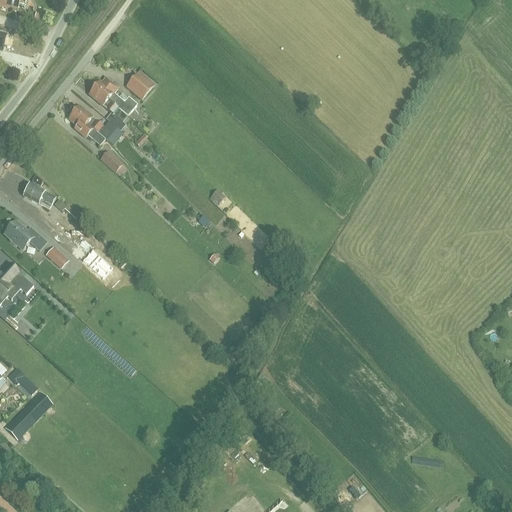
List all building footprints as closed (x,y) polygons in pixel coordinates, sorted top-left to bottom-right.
[(0,0),(0,7),(9,10),(11,1),(8,1),(8,0),(0,0)] [(11,1),(9,10),(17,12),(19,7),(25,9),(26,8),(28,0),(8,0),(8,1),(11,1)] [(156,86),(140,72),(126,88),(142,102),(156,86)] [(119,109),(128,118),(138,106),(129,98),(125,103),(114,95),(118,90),(107,80),(102,85),(101,83),(95,90),(118,110),(119,109)] [(118,110),(95,90),(90,96),(111,114),(106,120),(121,133),(126,126),(130,121),(128,118),(119,109),(118,110)] [(80,108),(74,114),(105,141),(107,142),(112,136),(80,108)] [(105,141),(74,114),(69,121),(77,127),(75,130),(86,140),(88,137),(100,147),(105,141)] [(131,145),(121,133),(117,136),(127,148),(131,145)] [(115,175),(124,167),(108,153),(101,162),(115,175)] [(47,186),(43,184),(43,183),(36,176),(32,183),(41,188),(45,190),(47,186)] [(31,185),(27,192),(53,206),(56,199),(46,193),(31,185)] [(53,206),(27,192),(24,198),(39,206),(50,211),(53,206)] [(227,202),(224,200),(217,192),(212,198),(222,207),(227,202)] [(62,213),(65,210),(76,221),(80,217),(60,200),(55,207),(62,213)] [(27,233),(15,223),(5,235),(11,240),(10,242),(16,247),(17,246),(23,251),(30,243),(40,252),(47,244),(31,230),(27,233)] [(70,262),(55,248),(47,256),(63,270),(70,262)] [(219,259),(215,255),(209,261),(214,265),(219,259)] [(122,271),(128,265),(124,262),(119,267),(122,271)] [(5,276),(2,274),(0,276),(0,306),(8,298),(12,301),(21,291),(26,296),(34,287),(11,268),(5,276)] [(259,349),(250,342),(238,357),(246,364),(259,349)] [(39,392),(23,376),(17,370),(9,378),(15,384),(16,382),(33,398),(39,392)] [(5,423),(9,426),(5,430),(18,442),(53,406),(41,393),(21,413),(18,410),(5,423)] [(14,451),(4,442),(0,445),(0,446),(10,456),(14,451)] [(49,492),(44,497),(50,503),(55,498),(49,492)] [(146,511),(149,509),(141,502),(132,511),(146,511)]
